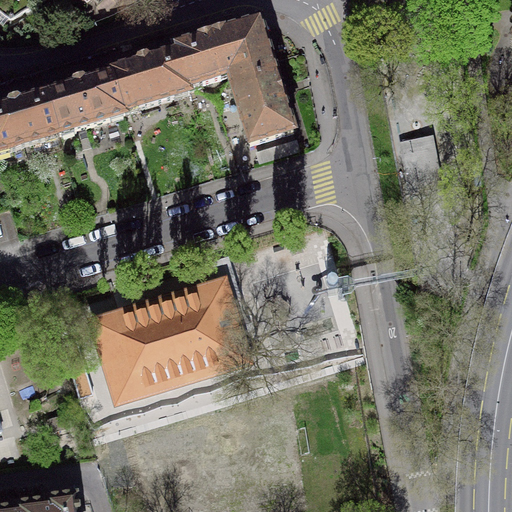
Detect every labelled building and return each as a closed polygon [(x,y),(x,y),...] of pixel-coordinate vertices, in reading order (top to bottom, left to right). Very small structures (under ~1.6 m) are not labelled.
[(0,0),(0,12),(10,20),(42,0),(0,0)] [(187,91),(229,78),(272,64),(260,24),(225,34),(225,33),(220,34),(198,41),(199,42),(174,50),(176,55),(187,91)] [(111,75),(112,77),(124,116),(189,96),(187,91),(176,55),(150,63),(147,60),(143,62),(138,63),(136,67),(111,75)] [(281,92),(272,64),(229,78),(250,147),(294,134),(281,92)] [(78,84),(74,85),(73,89),(46,97),(59,138),(85,130),(124,118),(124,116),(112,77),(86,85),(83,83),(78,84)] [(0,156),(59,138),(46,97),(21,105),(17,103),(13,104),(9,105),(7,109),(0,111),(0,156)] [(433,138),(399,145),(409,194),(443,187),(438,162),(433,138)] [(220,260),(210,262),(220,293),(226,316),(239,312),(244,329),(232,333),(233,338),(253,332),(241,293),(230,256),(220,260)] [(101,329),(121,398),(241,362),(233,338),(232,333),(244,329),(239,312),(233,314),(226,316),(225,310),(221,299),(220,293),(101,329)] [(38,504),(32,505),(32,511),(78,511),(76,497),(44,501),(45,503),(38,504)]
